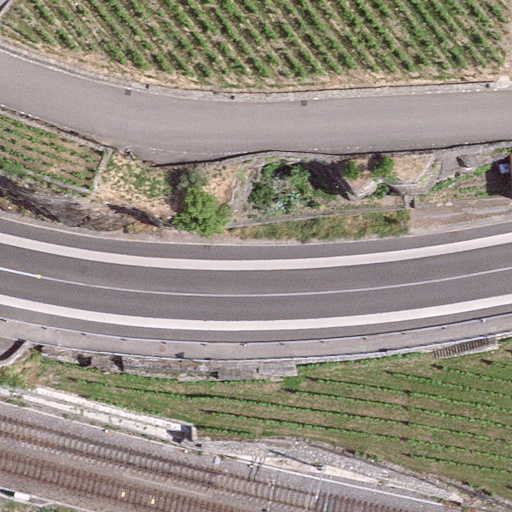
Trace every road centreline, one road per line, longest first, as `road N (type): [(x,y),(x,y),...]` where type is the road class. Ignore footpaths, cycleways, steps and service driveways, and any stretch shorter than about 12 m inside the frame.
road 1 (residential): [(511,114),(187,127),(101,114),(0,82)]
road 2 (primary): [(0,268),(236,296),(357,290),(511,268)]
